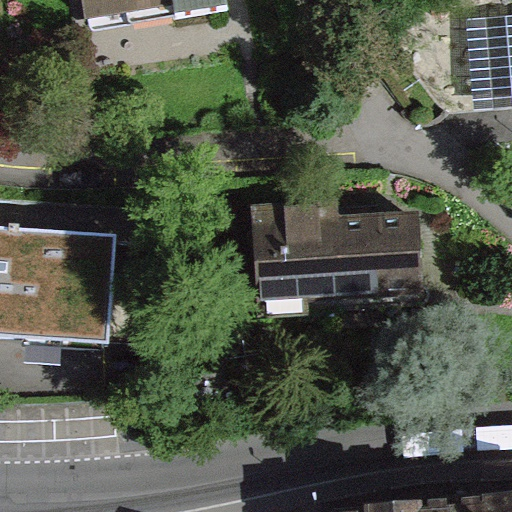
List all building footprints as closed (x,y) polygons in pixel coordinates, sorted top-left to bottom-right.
[(85,0),(87,22),(228,11),(227,0),(85,0)] [(258,206),(262,311),(424,305),(421,220),(340,222),(340,203),(258,206)] [(116,238),(0,230),(0,333),(109,341),(116,238)] [(511,511),(511,493),(463,499),(464,511),(511,511)] [(464,511),(463,499),(320,508),(320,511),(464,511)]
